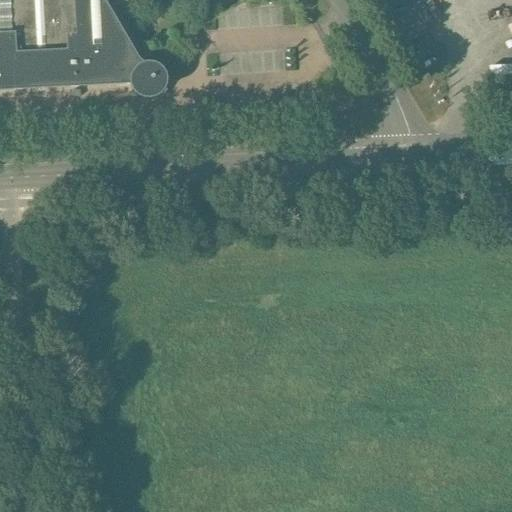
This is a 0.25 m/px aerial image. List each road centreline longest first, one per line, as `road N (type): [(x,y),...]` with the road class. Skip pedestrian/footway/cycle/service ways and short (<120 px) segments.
road 1 (tertiary): [(420,158),(11,179)]
road 2 (unclassified): [(25,511),(11,179)]
road 3 (unclassified): [(420,158),(397,99),(339,0)]
